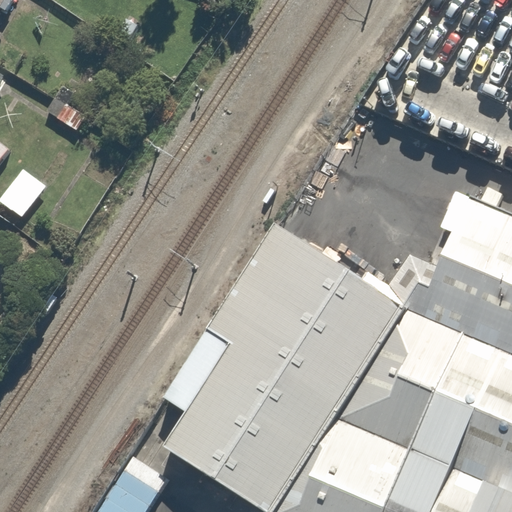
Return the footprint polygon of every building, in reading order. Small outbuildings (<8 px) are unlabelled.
[(0,0),(0,26),(17,0),(0,0)] [(52,94),(42,110),(74,130),(84,114),(52,94)] [(0,165),(11,150),(0,142),(0,165)] [(21,168),(0,198),(0,203),(23,219),(46,185),(21,168)] [(421,319),(511,357),(511,216),(472,200),(421,319)] [(167,448),(265,511),(267,511),(401,307),(275,225),(207,328),(234,345),(167,448)] [(511,365),(399,318),(331,419),(511,497),(511,365)] [(511,511),(511,500),(331,422),(273,511),(511,511)] [(142,511),(156,489),(124,470),(98,511),(142,511)]
